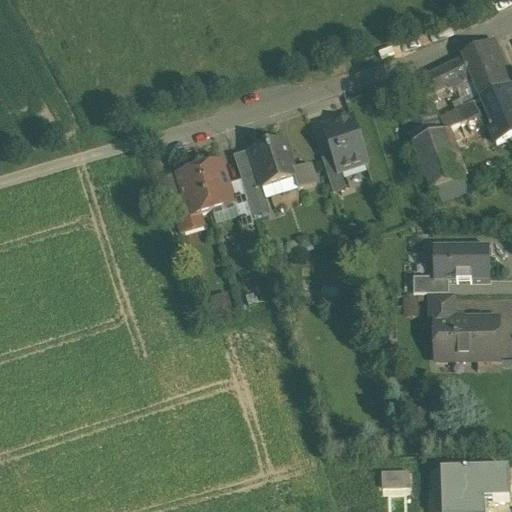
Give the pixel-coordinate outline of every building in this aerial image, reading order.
[(511,83),(493,43),(463,57),(481,98),(511,84),(511,83)] [(447,68),(424,79),(432,95),(455,84),(447,68)] [(424,79),(411,85),(423,109),(434,104),(432,95),(424,79)] [(511,84),(481,98),(494,126),(490,128),(497,146),(511,139),(511,84)] [(423,109),(403,116),(414,146),(443,135),(443,134),(434,104),(423,109)] [(474,104),(457,113),(463,125),(480,117),(474,104)] [(463,125),(443,134),(443,135),(447,145),(485,128),(480,117),(463,125)] [(351,120),(325,129),(334,157),(340,174),(341,174),(366,166),(351,120)] [(443,135),(414,146),(432,193),(462,181),(447,145),(443,135)] [(285,142),(250,153),(261,188),(263,192),(264,191),(295,181),(297,180),(295,172),(285,142)] [(341,174),(340,174),(334,157),(322,161),(334,195),(347,190),(341,174)] [(236,206),(222,162),(199,170),(213,214),(235,207),(236,206)] [(310,167),(295,172),(297,180),(295,181),(298,192),(317,186),(310,167)] [(199,170),(176,177),(183,200),(171,203),(182,236),(205,229),(202,217),(213,214),(199,170)] [(176,177),(164,181),(171,203),(183,200),(176,177)] [(261,188),(244,194),(247,203),(251,216),(270,210),(264,191),(263,192),(261,188)] [(236,206),(235,207),(243,229),(254,226),(251,216),(247,203),(236,206)] [(490,250),(434,251),(434,282),(434,286),(450,286),(490,285),(490,250)] [(450,299),(450,286),(434,286),(434,282),(414,282),(414,299),(430,299),(450,299)] [(230,296),(208,299),(210,317),(232,314),(230,296)] [(450,299),(430,299),(430,332),(435,332),(435,326),(435,323),(455,323),(454,299),(450,299)] [(500,364),(499,322),(455,323),(435,323),(435,326),(435,332),(436,361),(478,360),(478,364),(500,364)] [(484,511),(484,503),(511,501),(511,468),(440,472),(442,511),(484,511)]
